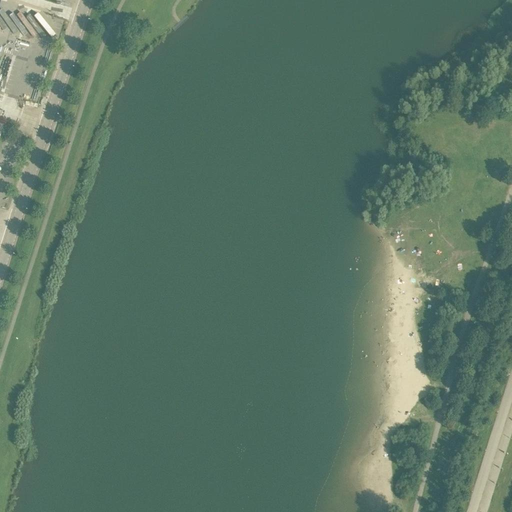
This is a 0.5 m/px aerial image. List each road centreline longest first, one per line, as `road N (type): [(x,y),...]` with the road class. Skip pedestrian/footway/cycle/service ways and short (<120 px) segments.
road 1 (unclassified): [(0,272),(87,0)]
road 2 (unclassified): [(511,387),(473,511)]
